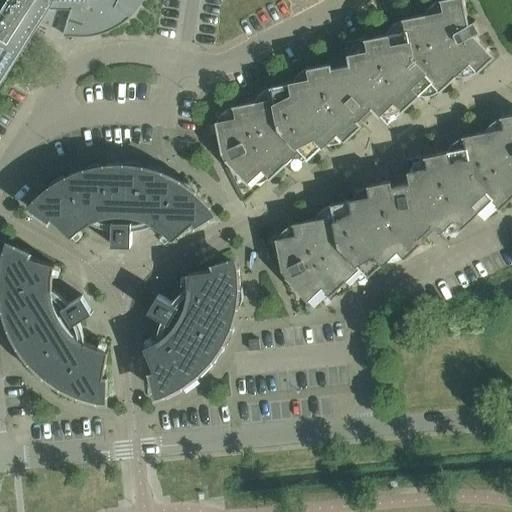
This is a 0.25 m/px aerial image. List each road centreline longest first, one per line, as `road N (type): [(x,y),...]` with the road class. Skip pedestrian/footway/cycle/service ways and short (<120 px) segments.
road 1 (residential): [(0,458),(363,426)]
road 2 (residential): [(363,426),(358,314),(511,241)]
road 3 (residential): [(173,61),(165,116),(102,112),(28,129)]
road 4 (residential): [(173,61),(225,63),(347,0)]
road 5 (residential): [(28,129),(58,81),(85,62),(126,54),(173,61)]
road 6 (residential): [(363,426),(511,413)]
